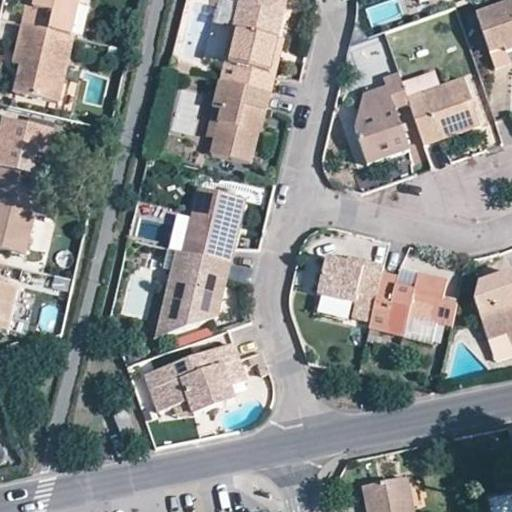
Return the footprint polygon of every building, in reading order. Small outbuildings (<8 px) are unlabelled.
[(79,0),(34,0),(33,8),(26,6),(24,12),(21,26),(71,38),(79,0)] [(267,8),(238,2),(232,29),(240,31),(233,63),(239,64),(234,88),(274,97),(278,74),(271,73),(279,37),(282,22),(265,18),(267,8)] [(511,6),(480,18),(499,70),(511,66),(511,55),(511,54),(509,48),(511,47),(511,6)] [(285,12),(267,8),(265,18),(282,22),(285,12)] [(71,38),(21,26),(18,35),(16,45),(25,47),(20,68),(14,93),(58,103),(74,38),(71,38)] [(240,31),(232,29),(225,61),(233,63),(240,31)] [(286,39),(279,37),(271,73),(278,74),(286,39)] [(25,47),(16,45),(11,65),(20,68),(25,47)] [(179,75),(182,63),(176,61),(173,74),(179,75)] [(192,78),(194,71),(181,68),(179,75),(192,78)] [(413,105),(411,100),(407,88),(403,75),(387,82),(389,89),(366,99),(358,131),(370,167),(412,153),(398,110),(413,105)] [(444,88),(440,76),(407,88),(411,100),(444,88)] [(411,100),(413,105),(428,148),(443,143),(440,138),(462,131),(464,136),(484,128),(467,80),(444,88),(411,100)] [(234,88),(220,85),(214,113),(224,115),(218,141),(214,157),(254,166),(261,133),(259,133),(263,114),(269,115),(274,97),(234,88)] [(224,115),(214,113),(208,138),(218,141),(224,115)] [(265,134),(269,115),(263,114),(259,133),(261,133),(265,134)] [(4,118),(1,130),(0,134),(0,179),(21,185),(27,186),(31,170),(36,149),(46,151),(51,129),(4,118)] [(443,143),(464,136),(462,131),(440,138),(443,143)] [(36,149),(31,170),(41,172),(46,151),(36,149)] [(21,185),(0,179),(0,244),(27,251),(39,204),(18,199),(21,185)] [(27,186),(21,185),(18,199),(39,204),(42,190),(27,186)] [(232,247),(243,200),(200,190),(184,256),(235,268),(239,249),(232,247)] [(250,201),(243,200),(232,247),(239,249),(250,201)] [(181,255),(175,254),(167,291),(173,292),(181,255)] [(184,256),(181,255),(173,292),(167,291),(154,346),(214,324),(223,282),(231,283),(235,268),(184,256)] [(366,269),(367,263),(350,259),(349,265),(366,269)] [(386,278),(389,267),(367,263),(366,269),(349,265),(328,261),(320,297),(343,303),(361,307),(362,297),(381,301),(386,278)] [(511,271),(482,281),(474,308),(486,341),(505,335),(511,344),(511,271)] [(406,275),(404,282),(404,286),(419,290),(421,279),(406,275)] [(0,277),(0,284),(18,288),(19,282),(0,277)] [(404,282),(386,278),(381,301),(373,333),(408,342),(413,322),(441,329),(452,287),(421,279),(419,290),(404,286),(404,282)] [(222,321),(231,283),(223,282),(214,324),(222,321)] [(18,288),(0,284),(0,331),(7,333),(18,288)] [(341,312),(343,303),(320,297),(318,306),(341,312)] [(413,322),(408,342),(436,349),(441,329),(413,322)] [(511,344),(505,335),(486,341),(492,361),(511,353),(511,344)] [(240,347),(204,359),(206,364),(194,367),(193,363),(148,379),(163,418),(178,413),(194,407),(199,420),(199,421),(241,405),(236,390),(230,371),(245,365),(240,347)] [(204,359),(193,363),(194,367),(206,364),(204,359)] [(251,385),(245,365),(230,371),(236,390),(251,385)] [(194,407),(178,413),(181,424),(199,420),(194,407)] [(129,414),(118,418),(125,438),(135,434),(129,414)] [(415,511),(408,479),(365,488),(370,511),(415,511)] [(370,511),(365,488),(357,490),(361,511),(370,511)]
